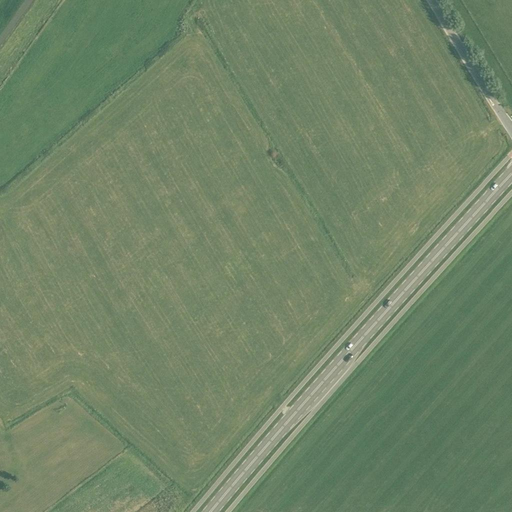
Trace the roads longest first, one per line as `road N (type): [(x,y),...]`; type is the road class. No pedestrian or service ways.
road 1 (primary): [(210,511),(511,171)]
road 2 (unclassified): [(511,129),(434,0)]
